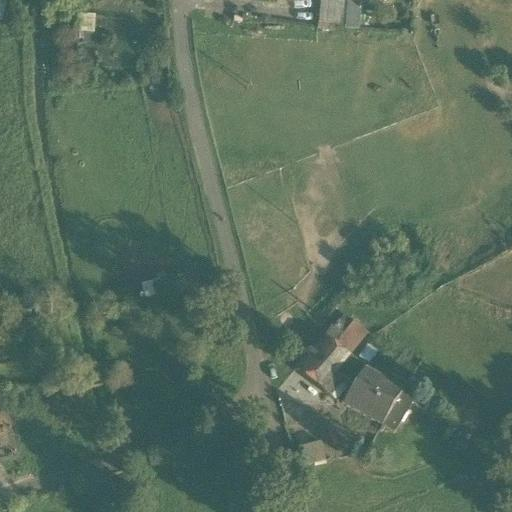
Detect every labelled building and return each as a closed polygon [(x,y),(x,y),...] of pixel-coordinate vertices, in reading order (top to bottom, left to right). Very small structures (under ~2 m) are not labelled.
[(362,29),(362,4),(319,3),(319,28),(362,29)] [(344,317),(324,339),(345,357),(349,359),(368,336),(344,317)] [(327,377),(345,357),(324,339),(295,373),(315,390),(327,377)] [(341,407),(380,430),(381,428),(400,395),(402,393),(367,373),(370,369),(365,366),(341,407)] [(334,383),(327,377),(315,390),(324,398),(332,402),(340,392),(332,385),(334,383)] [(400,395),(381,428),(394,435),(413,403),(400,395)] [(322,444),(300,449),(304,467),(325,462),(322,444)]
